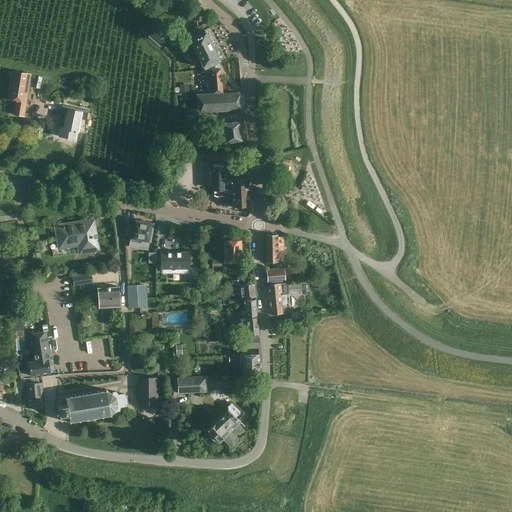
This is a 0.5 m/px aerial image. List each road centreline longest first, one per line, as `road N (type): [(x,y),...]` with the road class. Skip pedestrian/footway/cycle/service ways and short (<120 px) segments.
road 1 (unclassified): [(0,411),(55,442),(106,456),(209,464),(249,458),(263,433),(267,385),(258,225)]
road 2 (unclassified): [(258,225),(250,79)]
road 3 (unclassified): [(258,225),(116,200)]
road 4 (residential): [(64,279),(33,285),(20,181)]
